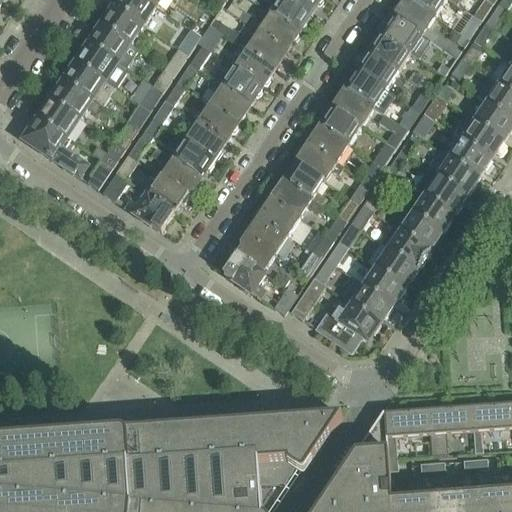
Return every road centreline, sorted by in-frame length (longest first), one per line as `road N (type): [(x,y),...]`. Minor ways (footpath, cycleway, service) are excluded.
road 1 (residential): [(191,274),(348,376),(381,375),(395,367),(511,199)]
road 2 (residential): [(191,274),(367,0)]
road 3 (residential): [(0,153),(191,274)]
